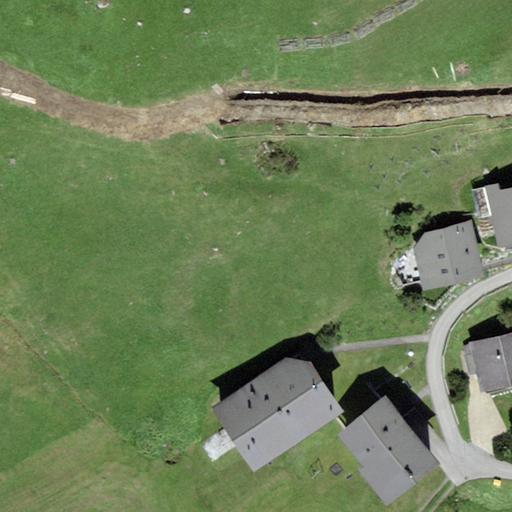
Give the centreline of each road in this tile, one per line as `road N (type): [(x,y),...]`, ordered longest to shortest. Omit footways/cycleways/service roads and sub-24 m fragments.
road 1 (track): [(511,87),(330,96),(258,91),(128,113),(95,108),(0,66)]
road 2 (residential): [(511,472),(481,468),(456,443),(437,398),(435,333),(449,307),(511,276)]
